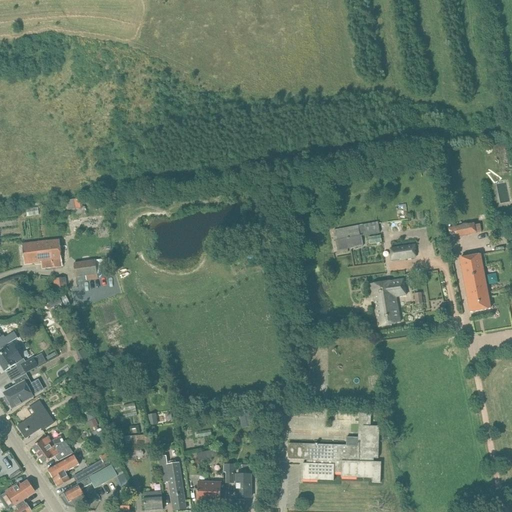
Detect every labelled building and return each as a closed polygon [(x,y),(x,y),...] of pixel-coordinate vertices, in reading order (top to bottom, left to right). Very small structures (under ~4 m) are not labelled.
[(78,200),(67,200),(67,209),(78,208),(78,200)] [(475,220),(450,225),(452,235),(481,229),(480,222),(476,223),(475,220)] [(362,235),(380,232),(378,222),(335,229),(339,249),(364,245),(362,235)] [(22,244),(24,254),(25,264),(43,262),(44,269),(55,267),(62,266),(62,260),(60,240),(22,244)] [(413,245),(390,249),(392,257),(399,256),(400,258),(414,256),(413,250),(414,249),(413,245)] [(490,309),(488,299),(480,254),(460,258),(470,313),(490,309)] [(107,259),(74,264),(76,278),(109,273),(107,259)] [(66,278),(55,280),(57,291),(67,290),(66,278)] [(374,302),(379,327),(400,322),(396,297),(406,295),(403,280),(369,286),(372,302),(374,302)] [(51,309),(62,302),(59,296),(47,303),(48,303),(45,305),(48,309),(50,307),(51,309)] [(5,338),(9,344),(18,338),(15,333),(5,338)] [(4,336),(0,338),(0,349),(9,344),(5,338),(4,336)] [(22,365),(26,362),(24,358),(22,359),(12,344),(6,348),(7,350),(0,355),(0,364),(5,371),(20,362),(22,365)] [(33,358),(26,362),(22,365),(26,373),(37,366),(33,358)] [(89,359),(82,363),(85,368),(92,365),(89,359)] [(26,401),(33,397),(33,396),(37,394),(43,390),(38,381),(31,384),(26,375),(27,374),(27,373),(14,381),(15,381),(17,385),(4,393),(6,397),(4,398),(8,405),(10,405),(12,409),(23,403),(22,403),(26,401)] [(36,414),(26,420),(27,422),(18,426),(26,438),(41,428),(43,431),(54,424),(39,402),(31,407),(36,414)] [(250,410),(239,413),(241,420),(245,419),(246,427),(253,425),(250,410)] [(92,412),(86,415),(89,421),(95,418),(92,412)] [(156,414),(149,415),(150,426),(158,424),(156,414)] [(380,483),(381,473),(381,462),(373,462),(374,458),(379,458),(380,427),(370,427),(371,415),(358,414),(358,437),(346,437),(346,445),(288,443),(288,459),(307,460),(307,464),(303,463),(302,480),(303,480),(303,479),(333,480),(333,481),(334,481),(334,473),(341,473),(341,477),(342,478),(342,477),(372,478),(372,483),(380,483)] [(114,448),(152,446),(152,435),(114,437),(114,448)] [(45,438),(41,441),(32,447),(44,464),(53,458),(57,463),(70,456),(65,449),(67,448),(64,443),(54,446),(52,447),(45,438)] [(79,465),(77,461),(73,455),(48,469),(58,487),(70,480),(65,472),(79,465)] [(179,464),(169,466),(167,457),(160,458),(164,483),(169,482),(174,511),(186,509),(179,464)] [(77,484),(89,477),(107,467),(102,460),(73,476),(77,484)] [(227,472),(227,484),(235,484),(235,465),(224,465),(224,472),(227,472)] [(89,477),(77,484),(78,485),(63,493),(69,502),(72,501),(75,506),(77,507),(88,501),(81,490),(92,483),(95,489),(117,477),(112,466),(89,479),(89,477)] [(244,500),(244,498),(251,498),(251,476),(236,476),(236,498),(238,498),(238,500),(244,500)] [(6,493),(1,496),(10,509),(15,505),(18,509),(14,511),(32,511),(27,503),(25,504),(22,500),(23,500),(35,492),(28,482),(21,486),(20,483),(15,487),(9,491),(6,493)] [(209,504),(210,482),(198,482),(197,504),(209,504)] [(210,482),(209,504),(220,505),(221,483),(210,482)] [(145,511),(163,510),(161,491),(156,492),(156,490),(153,490),(153,492),(144,493),(144,497),(145,511)]
